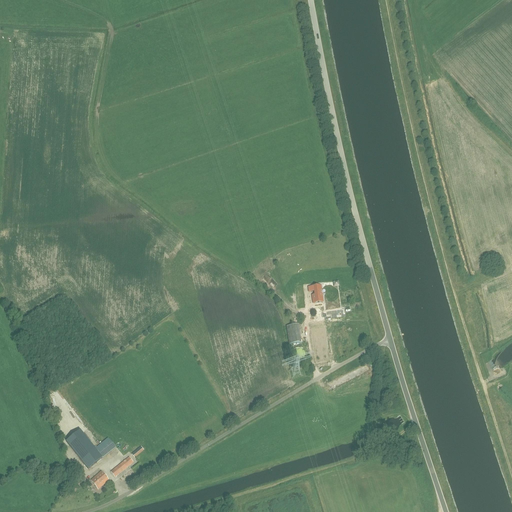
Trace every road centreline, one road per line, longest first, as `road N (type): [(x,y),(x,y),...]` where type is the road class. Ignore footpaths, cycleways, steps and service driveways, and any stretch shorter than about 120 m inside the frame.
road 1 (track): [(385,0),(437,235),(511,475)]
road 2 (unclassified): [(390,340),(311,0)]
road 3 (unclassified): [(89,511),(390,340)]
road 4 (unclassified): [(445,511),(390,340)]
